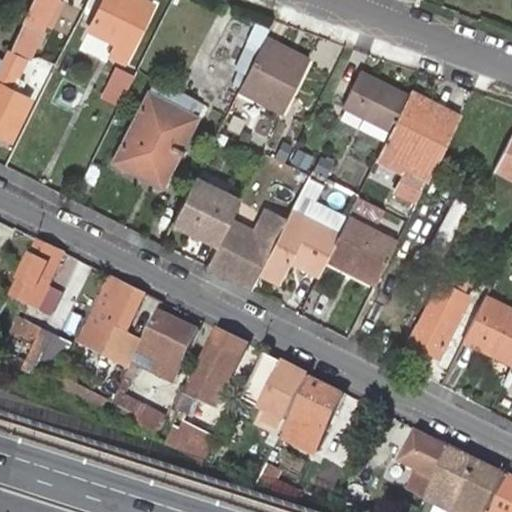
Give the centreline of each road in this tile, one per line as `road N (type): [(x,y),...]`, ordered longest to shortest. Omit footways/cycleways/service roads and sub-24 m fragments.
road 1 (residential): [(511,452),(0,193)]
road 2 (residential): [(511,61),(339,0)]
road 3 (motorway): [(158,511),(0,461)]
